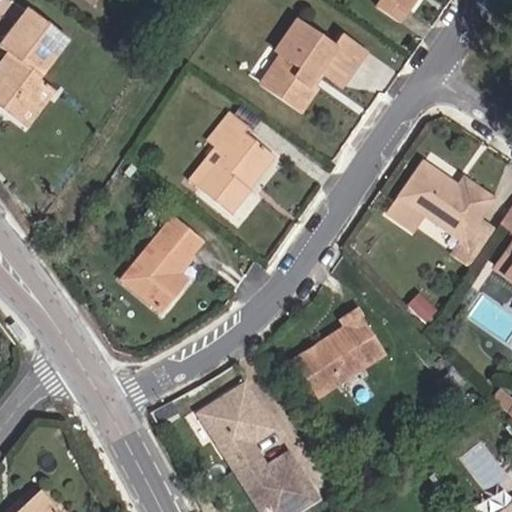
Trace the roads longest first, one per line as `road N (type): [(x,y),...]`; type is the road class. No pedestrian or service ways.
road 1 (residential): [(429,84),(301,273),(192,370),(109,409)]
road 2 (tertiary): [(0,257),(73,356)]
